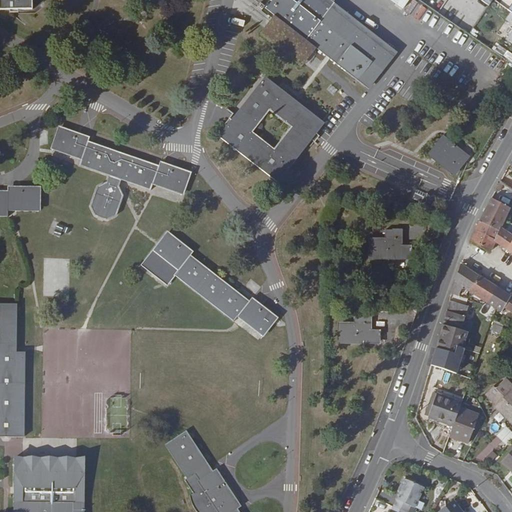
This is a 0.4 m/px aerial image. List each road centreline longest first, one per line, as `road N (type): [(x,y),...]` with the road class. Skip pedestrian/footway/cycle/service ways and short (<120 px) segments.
road 1 (tertiary): [(455,246),(386,440)]
road 2 (tertiary): [(386,440),(483,486),(502,511)]
road 3 (tertiary): [(511,135),(455,246)]
